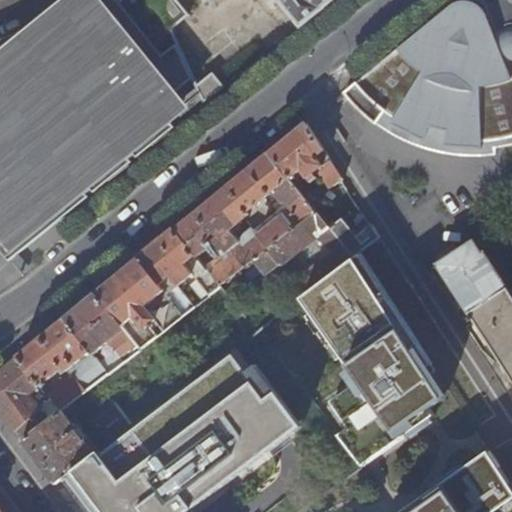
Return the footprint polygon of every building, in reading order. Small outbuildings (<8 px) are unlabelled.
[(140,157),(176,127),(171,119),(185,108),(175,95),(195,80),(178,45),(164,57),(117,0),(103,0),(100,3),(97,0),(77,0),(46,25),(44,23),(0,42),(0,245),(12,261),(91,196),(89,194),(94,190),(97,192),(134,162),(132,158),(138,154),(140,157)] [(157,0),(172,30),(194,14),(192,11),(189,14),(177,0),(157,0)] [(280,0),(301,25),(332,0),(205,0),(202,2),(204,4),(209,0),(280,0)] [(511,0),(455,0),(452,3),(454,1),(458,2),(460,1),(462,1),(464,1),(465,1),(467,1),(469,1),(471,1),(472,2),(475,2),(477,4),(478,5),(480,6),(482,8),(483,9),(485,11),(485,13),(487,17),(493,33),(506,28),(510,27),(511,27),(511,0)] [(511,27),(510,27),(506,28),(493,33),(487,17),(485,13),(485,11),(483,9),(482,8),(480,6),(478,5),(477,4),(475,2),(472,2),(471,1),(469,1),(467,1),(465,1),(464,1),(462,1),(460,1),(458,2),(454,1),(452,3),(445,9),(433,18),(344,93),(344,94),(352,104),(340,118),(344,115),(346,117),(350,121),(353,123),(357,126),(363,119),(372,125),(368,131),(370,132),(380,138),(391,143),(403,147),(404,144),(410,146),(412,146),(420,148),(422,148),(424,149),(424,152),(435,154),(446,155),(463,155),(477,155),(481,153),(479,146),(490,143),(499,142),(511,139),(511,27)] [(206,103),(225,88),(214,73),(197,86),(206,103)] [(511,139),(499,142),(490,143),(479,146),(481,153),(477,155),(463,155),(446,155),(435,154),(424,152),(424,149),(422,148),(420,148),(412,146),(410,146),(404,144),(403,147),(391,143),(380,138),(370,132),(368,131),(372,125),(363,119),(357,126),(353,123),(350,121),(346,117),(344,115),(340,118),(348,124),(357,131),(367,138),(378,143),(388,148),(399,153),(411,156),(422,158),(434,160),(435,161),(446,161),(455,161),(472,160),(493,158),(492,153),(498,151),(507,149),(511,147),(511,139)] [(343,179),(307,123),(270,153),(291,179),(302,171),(311,182),(318,178),(315,173),(318,171),(330,188),(343,179)] [(276,296),(287,310),(355,258),(331,228),(319,213),(318,214),(291,179),(270,153),(139,260),(175,306),(184,316),(196,307),(179,287),(193,274),(211,296),(221,288),(222,289),(254,263),(268,276),(280,266),(281,266),(321,236),(335,252),(276,296)] [(355,258),(381,238),(372,224),(358,235),(343,218),(331,228),(355,258)] [(511,289),(508,288),(484,252),(481,254),(473,240),(437,263),(511,378),(511,289)] [(459,405),(366,258),(306,303),(363,388),(336,407),(353,432),(343,439),(366,471),(459,405)] [(175,306),(139,260),(97,294),(122,326),(132,318),(136,322),(139,319),(143,323),(129,334),(142,349),(159,335),(151,325),(175,306)] [(122,326),(97,294),(64,321),(91,353),(123,328),(122,326)] [(132,318),(122,326),(123,328),(129,334),(143,323),(139,319),(136,322),(132,318)] [(91,353),(64,321),(18,358),(41,387),(64,369),(67,372),(68,371),(73,376),(49,396),(52,401),(61,412),(68,406),(77,400),(108,375),(91,353)] [(99,451),(63,477),(89,511),(196,511),(194,508),(299,425),(274,392),(266,398),(231,355),(100,453),(99,451)] [(41,387),(18,358),(0,372),(0,411),(23,441),(61,412),(52,401),(41,409),(30,395),(41,387)] [(259,363),(251,369),(270,394),(277,388),(259,363)] [(61,412),(23,441),(55,484),(63,477),(99,451),(90,438),(85,441),(61,412)] [(511,511),(511,490),(488,453),(403,511),(511,511)]
